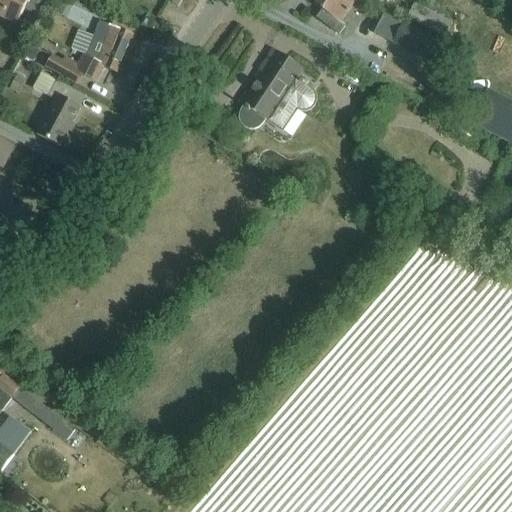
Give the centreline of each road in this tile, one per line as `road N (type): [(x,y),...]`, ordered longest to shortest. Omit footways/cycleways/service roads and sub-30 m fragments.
road 1 (tertiary): [(97,177),(220,0)]
road 2 (tertiary): [(0,264),(97,177)]
